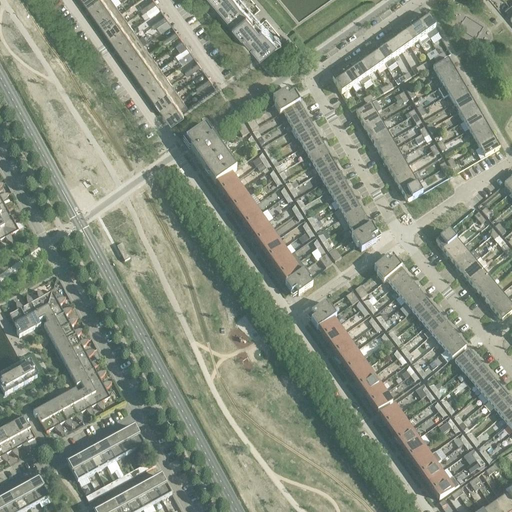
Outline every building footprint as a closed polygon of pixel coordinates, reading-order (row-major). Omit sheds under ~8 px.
[(107,0),(90,0),(87,3),(92,11),(107,0)] [(116,6),(111,0),(107,0),(92,11),(98,18),(116,6)] [(156,4),(153,0),(147,5),(149,8),(156,4)] [(211,0),(223,13),(222,14),(222,15),(223,14),(240,34),(243,31),(251,41),(249,43),(258,54),(276,39),(260,24),(239,0),(211,0)] [(149,8),(147,5),(140,9),(143,13),(149,8)] [(121,14),(116,6),(98,18),(103,26),(121,14)] [(127,21),(121,14),(103,26),(109,34),(127,21)] [(167,19),(165,16),(158,21),(160,24),(167,19)] [(428,20),(425,16),(416,22),(426,36),(430,41),(438,35),(429,19),(428,20)] [(132,29),(127,21),(109,34),(114,42),(132,29)] [(160,24),(158,21),(151,25),(154,29),(160,24)] [(426,36),(416,22),(408,28),(418,42),(421,47),(429,41),(426,36)] [(418,42),(408,28),(399,33),(410,48),(418,42)] [(138,37),(132,29),(114,42),(120,50),(138,37)] [(176,32),(169,36),(171,40),(178,35),(176,32)] [(410,48),(399,33),(391,39),(401,54),(410,48)] [(171,40),(169,36),(162,41),(165,44),(171,40)] [(144,45),(138,37),(120,50),(126,58),(144,45)] [(401,54),(391,39),(383,45),(393,60),(401,54)] [(149,53),(144,45),(126,58),(131,66),(149,53)] [(396,64),(393,60),(383,45),(374,51),(384,66),(388,70),(396,64)] [(187,47),(180,52),(182,56),(189,51),(187,47)] [(182,56),(178,59),(182,65),(193,57),(189,51),(182,56)] [(384,66),(374,51),(366,57),(376,72),(384,66)] [(182,56),(180,52),(174,57),(176,60),(178,59),(182,56)] [(155,61),(149,53),(131,66),(137,74),(155,61)] [(376,72),(366,57),(357,63),(368,77),(376,72)] [(160,69),(155,61),(137,74),(142,81),(160,69)] [(453,70),(448,61),(432,70),(438,79),(453,70)] [(198,63),(191,68),(194,71),(200,67),(198,63)] [(370,81),(368,77),(357,63),(349,69),(359,83),(361,87),(370,81)] [(194,71),(191,68),(185,72),(187,76),(194,71)] [(166,77),(160,69),(142,81),(148,89),(166,77)] [(359,83),(349,69),(341,75),(351,89),(359,83)] [(458,79),(453,70),(438,79),(443,88),(458,79)] [(351,89),(341,75),(332,81),(335,85),(341,96),(351,89)] [(171,84),(166,77),(148,89),(153,97),(171,84)] [(209,79),(202,83),(205,87),(211,82),(209,79)] [(463,88),(458,79),(443,88),(438,91),(443,100),(448,97),(463,88)] [(205,87),(202,83),(196,88),(198,92),(205,87)] [(177,92),(171,84),(153,97),(159,105),(177,92)] [(468,97),(463,88),(448,97),(453,106),(468,97)] [(182,100),(177,92),(159,105),(164,113),(182,100)] [(287,92),(281,96),(272,101),(275,106),(274,106),(280,116),(282,115),(282,114),(298,105),(300,105),(294,95),(290,97),(287,92)] [(474,105),(468,97),(453,106),(458,114),(474,105)] [(188,108),(182,100),(164,113),(170,121),(188,108)] [(381,112),(376,103),(355,115),(361,124),(376,115),(381,112)] [(282,114),(282,115),(287,123),(304,113),(303,113),(298,105),(282,114)] [(479,114),(474,105),(458,114),(463,123),(479,114)] [(304,113),(287,123),(292,132),(310,122),(309,121),(308,122),(303,114),(304,113)] [(484,123),(479,114),(463,123),(469,132),(484,123)] [(381,124),(376,115),(361,124),(366,133),(381,124)] [(310,122),(292,132),(297,141),(315,130),(313,131),(308,123),(310,122)] [(489,132),(484,123),(469,132),(474,141),(489,132)] [(386,133),(381,124),(366,133),(371,142),(386,133)] [(208,131),(205,128),(184,143),(187,147),(215,186),(216,185),(231,174),(231,175),(236,171),(208,131)] [(315,131),(315,130),(297,141),(303,149),(320,139),(318,140),(313,131),(315,131)] [(494,141),(489,132),(474,141),(479,150),(494,141)] [(391,142),(386,133),(371,142),(376,151),(391,142)] [(320,139),(303,149),(308,158),(325,148),(324,149),(319,140),(320,139)] [(500,150),(494,141),(479,150),(484,159),(500,150)] [(397,150),(391,142),(376,151),(381,159),(397,150)] [(325,148),(308,158),(313,167),(330,157),(329,157),(324,149),(325,148)] [(402,159),(397,150),(381,159),(386,168),(402,159)] [(330,157),(313,167),(318,176),(335,166),(335,165),(334,166),(329,158),(330,157)] [(407,168),(402,159),(386,168),(392,177),(407,168)] [(335,166),(318,176),(323,185),(340,175),(340,174),(339,175),(334,167),(335,166)] [(412,177),(407,168),(392,177),(397,186),(412,177)] [(216,185),(221,193),(220,194),(237,183),(231,175),(231,174),(216,185)] [(341,175),(340,175),(323,185),(328,194),(346,184),(346,183),(344,184),(339,176),(341,175)] [(417,186),(412,177),(397,186),(402,195),(417,186)] [(242,191),(237,183),(220,194),(222,193),(227,202),(242,191)] [(346,184),(328,194),(334,202),(351,192),(349,193),(344,184),(346,184)] [(422,195),(417,186),(402,195),(407,204),(422,195)] [(248,199),(242,191),(227,202),(233,210),(232,211),(248,199)] [(351,193),(351,192),(334,202),(339,211),(356,201),(355,202),(350,193),(351,193)] [(254,208),(248,199),(232,211),(233,210),(239,218),(254,208)] [(0,214),(7,211),(8,213),(9,213),(10,212),(11,211),(12,211),(13,209),(14,208),(14,207),(12,206),(11,206),(10,206),(8,207),(7,207),(6,208),(5,208),(3,203),(1,200),(0,200),(0,214)] [(356,201),(339,211),(344,220),(361,210),(360,211),(355,202),(356,201)] [(260,216),(254,208),(239,218),(245,227),(244,227),(244,228),(260,216)] [(361,210),(344,220),(349,229),(366,219),(365,219),(360,211),(361,210)] [(7,211),(0,214),(0,226),(19,232),(14,224),(15,223),(16,223),(17,222),(18,221),(18,220),(19,219),(20,218),(20,217),(18,217),(17,217),(16,217),(15,217),(14,217),(13,218),(11,219),(8,213),(7,211)] [(482,218),(478,214),(474,218),(478,222),(482,218)] [(266,224),(260,216),(244,228),(245,227),(251,235),(266,224)] [(366,219),(349,229),(354,237),(354,238),(370,228),(365,220),(366,219)] [(272,233),(266,224),(251,235),(257,243),(256,244),(272,233)] [(19,232),(0,226),(0,242),(5,240),(6,241),(7,242),(8,243),(10,245),(11,245),(12,246),(12,245),(12,243),(12,242),(12,241),(12,240),(11,239),(11,238),(10,237),(19,232)] [(371,227),(370,228),(354,238),(354,237),(351,239),(357,249),(358,248),(361,253),(376,244),(373,239),(377,237),(371,227)] [(435,244),(442,252),(456,241),(449,232),(435,244)] [(278,241),(272,233),(256,244),(257,244),(263,252),(278,241)] [(305,236),(298,240),(302,246),(309,241),(305,236)] [(284,250),(278,241),(263,252),(269,260),(267,261),(284,250)] [(462,248),(456,241),(442,252),(449,260),(462,248)] [(122,245),(116,248),(124,263),(130,260),(122,245)] [(469,256),(462,248),(449,260),(455,267),(469,256)] [(290,258),(284,250),(267,261),(268,261),(269,260),(275,268),(290,258)] [(473,252),(469,256),(455,267),(462,275),(475,264),(480,260),(473,252)] [(295,266),(290,258),(275,268),(280,277),(279,277),(279,278),(295,266)] [(391,264),(387,260),(374,271),(377,275),(376,276),(383,285),(386,283),(386,282),(400,270),(400,271),(401,270),(394,261),(391,264)] [(482,272),(475,264),(462,275),(468,283),(482,272)] [(301,274),(295,266),(279,278),(281,277),(286,285),(301,275),(301,274)] [(386,282),(386,283),(392,290),(407,277),(406,278),(400,271),(400,270),(386,282)] [(304,272),(301,274),(301,275),(286,285),(285,285),(291,295),(295,292),(298,297),(312,287),(309,282),(310,281),(304,272)] [(489,280),(482,272),(468,283),(475,291),(489,280)] [(407,277),(392,290),(399,298),(414,285),(413,286),(406,278),(407,277)] [(495,287),(489,280),(475,291),(482,299),(495,287)] [(414,285),(399,298),(405,306),(420,293),(419,294),(413,286),(414,285)] [(502,295),(495,287),(482,299),(488,307),(502,295)] [(38,300),(33,303),(30,305),(40,322),(44,319),(52,293),(43,297),(42,295),(41,294),(40,294),(39,293),(39,292),(37,292),(37,294),(37,295),(37,296),(37,297),(37,298),(38,300)] [(57,301),(52,293),(44,319),(47,324),(64,315),(62,312),(59,307),(60,306),(61,306),(62,305),(63,304),(64,303),(64,302),(65,301),(65,300),(64,300),(63,300),(61,300),(60,300),(59,300),(58,301),(57,301)] [(421,293),(420,293),(405,306),(412,313),(427,301),(426,302),(419,294),(421,293)] [(508,303),(502,295),(488,307),(495,314),(508,303)] [(28,306),(22,309),(20,310),(29,327),(27,328),(29,333),(40,327),(38,323),(40,322),(30,305),(33,303),(32,302),(31,301),(31,300),(29,299),(28,298),(26,297),(26,299),(26,300),(26,301),(26,302),(26,303),(27,304),(27,306),(28,306)] [(427,301),(412,313),(418,321),(434,309),(434,308),(432,309),(426,302),(427,301)] [(17,312),(9,316),(18,333),(16,334),(19,339),(29,333),(27,328),(29,327),(20,310),(22,309),(22,308),(21,306),(20,306),(19,305),(17,304),(17,303),(16,303),(16,304),(15,305),(16,307),(16,308),(16,309),(16,310),(17,312)] [(511,313),(511,307),(508,303),(495,314),(502,323),(511,313)] [(328,310),(325,305),(311,315),(314,320),(311,322),(317,331),(318,331),(318,330),(333,319),(333,320),(336,318),(329,309),(328,310)] [(434,309),(418,321),(425,329),(440,316),(439,317),(433,310),(434,309)] [(64,311),(62,312),(64,315),(47,324),(47,325),(43,328),(49,338),(54,336),(53,334),(69,325),(68,322),(65,317),(67,316),(68,315),(69,315),(69,314),(70,312),(71,311),(71,310),(70,310),(69,310),(67,310),(66,311),(65,311),(64,311)] [(440,317),(440,316),(425,329),(432,337),(447,324),(446,325),(439,317),(440,317)] [(318,330),(318,331),(324,338),(322,339),(323,339),(339,328),(333,320),(333,319),(318,330)] [(69,322),(68,322),(69,325),(53,334),(54,336),(49,338),(55,349),(59,347),(58,345),(75,336),(74,333),(71,328),(72,327),(73,326),(74,325),(75,324),(76,323),(76,322),(77,321),(75,321),(74,321),(73,321),(71,321),(70,321),(69,322)] [(447,324),(432,337),(438,345),(453,332),(452,333),(446,325),(447,324)] [(345,336),(339,328),(323,339),(324,339),(330,347),(345,336)] [(75,332),(74,333),(75,336),(58,345),(59,347),(55,349),(61,359),(65,357),(64,355),(81,346),(80,343),(77,338),(79,337),(80,336),(80,335),(81,335),(82,334),(82,332),(83,332),(81,331),(79,331),(78,331),(76,332),(75,332)] [(454,332),(453,332),(438,345),(445,353),(460,340),(459,341),(452,333),(454,332)] [(351,344),(345,336),(330,347),(335,355),(334,356),(351,344)] [(460,340),(445,353),(452,361),(465,349),(466,349),(466,348),(465,349),(459,341),(460,340)] [(80,343),(81,346),(64,355),(65,357),(61,359),(65,366),(69,364),(70,366),(87,357),(88,359),(89,359),(90,358),(91,357),(92,356),(93,355),(94,354),(94,353),(93,352),(92,352),(89,352),(88,353),(87,353),(85,354),(82,349),(83,348),(84,348),(85,347),(86,346),(87,345),(87,344),(88,343),(88,342),(86,342),(85,342),(84,342),(83,342),(82,342),(80,343)] [(357,353),(351,344),(334,356),(336,355),(341,363),(357,353)] [(454,364),(461,372),(476,359),(475,360),(469,352),(468,352),(454,364)] [(362,361),(357,353),(341,363),(347,372),(346,373),(362,361)] [(69,364),(65,366),(70,377),(75,374),(76,376),(92,367),(94,370),(95,369),(96,369),(97,368),(97,367),(98,366),(99,365),(99,364),(100,363),(99,363),(98,363),(96,363),(95,363),(93,364),(92,364),(91,365),(88,359),(87,357),(70,366),(69,364)] [(477,359),(476,359),(461,372),(468,380),(483,367),(482,368),(475,360),(477,359)] [(368,370),(362,361),(346,373),(348,372),(353,380),(368,370)] [(30,365),(18,371),(26,385),(37,379),(30,365)] [(75,374),(70,377),(76,388),(80,385),(81,387),(98,378),(100,380),(101,380),(101,379),(103,378),(104,377),(105,376),(105,375),(106,374),(104,373),(103,373),(101,374),(100,374),(98,374),(97,375),(94,370),(92,367),(76,376),(75,374)] [(483,367),(468,380),(474,388),(489,375),(488,376),(482,368),(483,367)] [(374,378),(368,370),(353,380),(359,388),(358,389),(374,378)] [(26,385),(18,371),(8,377),(15,391),(26,385)] [(490,375),(489,375),(474,388),(481,395),(496,383),(495,383),(488,376),(490,375)] [(15,391),(8,377),(0,381),(0,389),(4,397),(15,391)] [(98,378),(81,387),(84,392),(110,399),(105,391),(107,390),(108,389),(109,388),(110,387),(111,385),(111,384),(110,384),(109,384),(108,384),(107,384),(105,384),(104,385),(103,386),(100,380),(98,378)] [(380,386),(374,378),(358,389),(358,390),(359,389),(365,397),(380,386)] [(496,383),(481,395),(487,403),(503,391),(502,390),(501,391),(495,384),(496,383)] [(386,395),(380,386),(365,397),(371,405),(370,406),(386,395)] [(75,391),(65,397),(67,401),(69,400),(78,417),(81,415),(86,413),(87,414),(87,415),(88,416),(89,416),(90,417),(91,418),(92,418),(93,417),(93,416),(93,415),(93,414),(92,413),(92,412),(91,410),(88,411),(79,394),(78,395),(75,391)] [(503,391),(487,403),(494,411),(509,398),(508,399),(502,392),(503,391)] [(110,399),(84,392),(79,394),(88,411),(91,410),(96,407),(97,408),(98,409),(99,410),(100,411),(101,412),(103,413),(103,412),(103,411),(103,409),(103,408),(103,407),(103,406),(102,405),(102,404),(110,399)] [(392,403),(386,395),(370,406),(371,405),(377,414),(378,414),(377,414),(392,403)] [(67,401),(65,397),(54,402),(56,407),(58,406),(67,423),(70,421),(75,418),(76,420),(77,420),(77,421),(78,422),(79,423),(80,423),(81,424),(82,424),(82,423),(82,422),(82,421),(82,420),(82,419),(82,418),(81,416),(81,415),(78,417),(69,400),(67,401)] [(509,398),(494,411),(500,419),(511,409),(511,404),(508,399),(509,398)] [(56,407),(54,402),(43,408),(46,413),(48,412),(57,428),(59,427),(65,424),(66,425),(66,426),(67,427),(68,428),(70,429),(71,430),(72,429),(72,428),(72,426),(71,425),(71,424),(71,423),(70,422),(70,421),(67,423),(58,406),(56,407)] [(384,427),(401,415),(394,407),(380,417),(379,417),(379,418),(380,418),(385,426),(384,427)] [(46,413),(43,408),(33,414),(35,419),(37,418),(46,434),(54,430),(55,431),(56,432),(56,433),(57,433),(58,434),(59,435),(61,436),(61,435),(61,434),(61,432),(61,431),(61,430),(60,429),(60,428),(59,427),(57,428),(48,412),(46,413)] [(511,409),(500,419),(507,427),(511,422),(511,409)] [(406,424),(401,415),(384,427),(386,426),(391,434),(406,424)] [(28,423),(26,418),(15,424),(17,428),(15,429),(24,446),(22,448),(23,449),(23,450),(24,450),(25,451),(26,452),(27,453),(29,453),(29,452),(29,451),(29,450),(29,449),(28,448),(28,447),(28,446),(27,445),(35,440),(26,424),(28,423)] [(17,428),(15,424),(4,430),(7,434),(5,435),(14,452),(11,453),(12,454),(13,455),(14,457),(15,458),(16,458),(18,459),(18,458),(18,457),(18,456),(18,455),(18,454),(18,453),(17,451),(17,450),(22,448),(24,446),(15,429),(17,428)] [(412,432),(406,424),(391,434),(397,443),(396,443),(396,444),(412,432)] [(134,429),(124,434),(135,453),(145,447),(137,433),(134,429)] [(7,434),(4,430),(0,432),(0,451),(3,458),(1,459),(1,460),(2,461),(3,462),(4,463),(6,464),(7,465),(8,464),(8,463),(8,462),(8,461),(7,460),(7,459),(7,457),(6,456),(11,453),(14,452),(5,435),(7,434)] [(418,440),(412,432),(396,444),(397,443),(403,451),(418,440)] [(135,453),(124,434),(115,439),(125,458),(135,453)] [(125,458),(115,439),(106,444),(116,463),(125,458)] [(424,449),(418,440),(403,451),(409,459),(408,460),(424,449)] [(116,463),(106,444),(96,450),(106,468),(116,463)] [(430,457),(424,449),(408,460),(409,460),(415,468),(430,457)] [(106,468),(96,450),(87,455),(97,473),(106,468)] [(435,454),(430,457),(415,468),(421,476),(419,477),(420,477),(436,466),(441,462),(435,454)] [(97,473),(87,455),(77,460),(87,478),(97,473)] [(87,478),(77,460),(67,465),(77,484),(87,478)] [(470,476),(478,470),(474,464),(466,470),(470,476)] [(442,474),(436,466),(420,477),(421,476),(427,484),(442,474)] [(448,482),(442,474),(427,484),(432,493),(431,493),(431,494),(448,482)] [(164,482),(161,478),(152,483),(162,502),(172,496),(164,482)] [(453,479),(448,482),(431,494),(433,493),(439,501),(438,501),(439,502),(439,501),(459,487),(453,479)] [(48,500),(38,481),(28,487),(39,505),(48,500)] [(162,502),(152,483),(142,489),(152,507),(162,502)] [(39,505),(28,487),(19,492),(29,510),(39,505)] [(143,511),(152,507),(142,489),(133,494),(142,511),(143,511)] [(25,511),(29,510),(19,492),(10,497),(17,511),(25,511)] [(142,511),(133,494),(123,499),(130,511),(142,511)] [(511,511),(511,502),(507,495),(499,501),(506,511),(511,511)] [(17,511),(10,497),(0,502),(5,511),(17,511)] [(130,511),(123,499),(114,504),(117,511),(130,511)] [(506,511),(499,501),(491,507),(493,511),(506,511)] [(447,506),(444,502),(439,505),(442,510),(447,506)]
